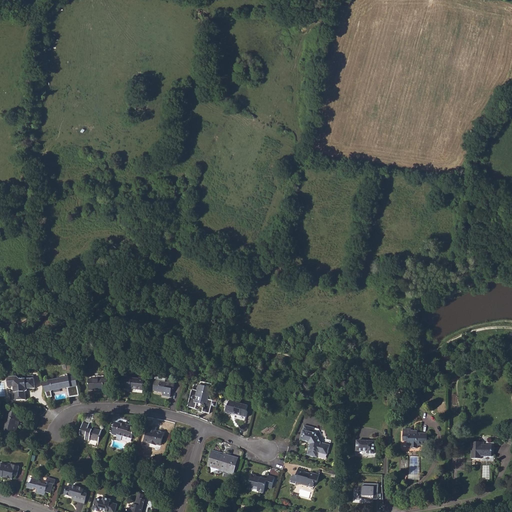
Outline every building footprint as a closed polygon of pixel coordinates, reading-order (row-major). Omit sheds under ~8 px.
[(94,390),(94,389),(99,389),(99,390),(104,390),(104,388),(108,388),(108,378),(104,377),(104,376),(98,376),(98,379),(95,379),(95,376),(89,376),(89,390),(94,390)] [(51,381),(42,382),(47,397),(52,396),(51,390),(68,387),(70,387),(72,397),(79,396),(76,377),(71,378),(69,378),(51,381)] [(12,378),(11,382),(11,385),(14,388),(15,394),(18,394),(18,401),(27,400),(26,394),(25,393),(27,389),(36,389),(35,380),(21,381),(18,378),(12,378)] [(122,380),(121,388),(143,390),(144,379),(139,378),(138,379),(138,381),(132,380),(132,379),(127,378),(126,381),(122,380)] [(153,391),(161,393),(161,392),(163,392),(163,393),(163,396),(170,397),(172,389),(173,390),(174,385),(164,383),(155,381),(153,391)] [(197,391),(192,390),(187,407),(195,409),(196,403),(199,404),(202,405),(204,405),(202,412),(209,414),(213,401),(208,400),(209,396),(208,395),(210,388),(201,385),(199,392),(197,391)] [(224,411),(231,413),(231,412),(234,413),(234,414),(246,417),(247,411),(245,411),(247,405),(228,400),(227,405),(226,404),(224,411)] [(4,428),(5,428),(4,433),(8,435),(15,437),(17,431),(15,431),(16,428),(18,428),(18,426),(21,416),(19,415),(19,414),(12,412),(12,413),(8,412),(7,417),(4,428)] [(125,425),(116,422),(113,433),(113,434),(117,435),(116,438),(121,440),(122,436),(132,439),(135,428),(130,427),(130,426),(125,425)] [(89,427),(89,425),(83,423),(80,434),(86,436),(85,439),(89,440),(89,439),(98,442),(102,431),(93,428),(92,430),(88,429),(89,427)] [(143,441),(148,442),(148,443),(149,443),(150,444),(153,445),(154,445),(156,445),(156,444),(160,445),(164,432),(159,431),(158,433),(155,432),(156,429),(147,426),(143,441)] [(300,440),(308,442),(310,445),(307,455),(317,458),(319,453),(328,456),(330,446),(321,443),(316,434),(313,434),(314,428),(304,426),(300,440)] [(403,433),(403,440),(407,440),(407,445),(411,445),(411,448),(417,448),(417,445),(427,445),(428,434),(417,434),(403,433)] [(357,451),(367,451),(368,453),(374,453),(375,442),(357,441),(357,451)] [(472,458),(480,459),(480,456),(491,457),(491,445),(483,445),(483,443),(472,442),(472,458)] [(209,466),(227,471),(227,470),(233,472),(237,458),(214,451),(212,456),(213,457),(212,459),(211,458),(209,466)] [(0,476),(2,477),(3,475),(5,476),(4,477),(12,479),(13,476),(17,476),(19,467),(8,464),(7,467),(0,464),(0,476)] [(297,480),(302,481),(301,483),(313,487),(315,482),(317,483),(319,475),(313,473),(313,474),(312,475),(304,473),(304,472),(305,470),(298,468),(296,476),(298,476),(297,480)] [(248,487),(257,490),(257,491),(264,493),(265,487),(272,488),(275,478),(268,476),(267,480),(261,478),(251,475),(248,487)] [(28,483),(27,488),(33,489),(34,488),(37,489),(36,493),(45,495),(46,492),(51,494),(54,484),(55,484),(56,480),(48,477),(46,483),(49,483),(48,485),(45,485),(39,483),(40,480),(32,478),(32,479),(31,484),(28,483)] [(379,492),(379,484),(359,482),(359,495),(374,496),(374,492),(379,492)] [(65,494),(73,497),(73,500),(84,503),(87,493),(83,492),(84,488),(72,485),(72,487),(67,485),(65,494)] [(93,510),(100,511),(100,510),(106,511),(107,511),(108,511),(109,511),(114,511),(117,505),(111,503),(112,500),(104,498),(103,501),(96,498),(93,510)] [(136,499),(135,504),(133,503),(131,509),(127,508),(126,511),(140,511),(144,501),(141,500),(136,499)]
